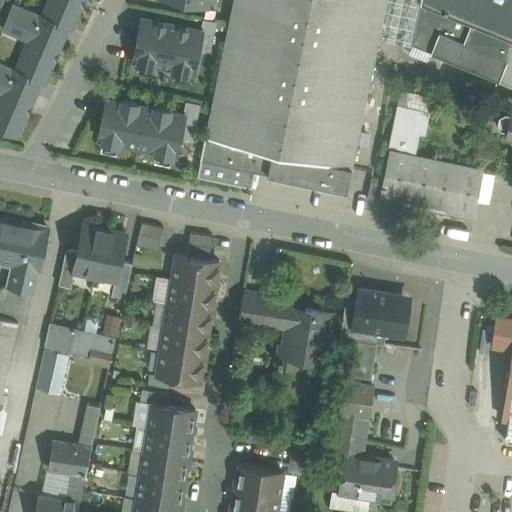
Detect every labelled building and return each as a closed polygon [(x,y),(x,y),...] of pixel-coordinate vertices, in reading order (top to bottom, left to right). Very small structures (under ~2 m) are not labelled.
[(48,0),(42,16),(68,27),(71,28),(83,0),(48,0)] [(385,0),(233,0),(205,136),(200,160),(197,176),(252,187),(255,171),(268,174),(272,150),(351,167),(385,0)] [(511,0),(420,0),(420,1),(511,38),(511,0)] [(511,44),(511,38),(420,1),(412,44),(498,79),(507,59),(506,59),(511,44)] [(68,27),(42,16),(13,3),(5,22),(31,33),(15,69),(41,81),(44,82),(68,27)] [(202,30),(141,18),(133,59),(137,60),(137,62),(153,65),(154,63),(172,67),(172,69),(188,73),(189,71),(193,72),(198,48),(202,30)] [(216,21),(204,18),(202,30),(198,48),(210,50),(216,21)] [(15,69),(0,62),(0,84),(4,86),(0,95),(0,128),(17,136),(41,81),(15,69)] [(484,168),(413,153),(418,130),(424,131),(431,97),(411,93),(409,106),(398,104),(395,125),(394,125),(379,197),(426,207),(473,217),(484,168)] [(153,108),(137,105),(138,103),(121,99),(121,101),(106,98),(98,137),(102,138),(102,140),(118,143),(119,142),(156,149),(155,151),(172,155),(172,152),(176,153),(180,136),(184,114),(170,111),(170,109),(154,106),(153,108)] [(199,103),(187,101),(184,114),(180,136),(192,138),(199,103)] [(511,112),(504,111),(498,115),(496,124),(500,130),(511,132),(511,112)] [(351,167),(272,150),(268,174),(346,191),(346,190),(347,190),(352,167),(351,167)] [(0,259),(11,262),(21,222),(0,217),(0,259)] [(21,222),(11,262),(13,263),(9,284),(25,288),(32,289),(37,268),(38,268),(48,226),(21,220),(21,222)] [(163,226),(141,221),(136,245),(158,250),(163,226)] [(105,228),(83,223),(77,251),(73,270),(74,270),(95,275),(105,228)] [(126,232),(105,228),(95,275),(114,279),(116,279),(120,260),(126,232)] [(212,235),(190,232),(187,255),(209,259),(212,235)] [(77,251),(66,248),(58,283),(71,286),(74,270),(73,270),(77,251)] [(187,255),(176,253),(172,278),(215,285),(219,260),(209,259),(187,255)] [(132,262),(120,260),(116,279),(114,279),(111,294),(124,297),(132,262)] [(215,285),(172,278),(168,302),(211,309),(215,285)] [(25,288),(9,284),(7,284),(4,284),(3,285),(1,287),(0,288),(0,300),(21,305),(25,288)] [(409,296),(359,288),(357,302),(353,326),(385,331),(403,333),(409,296)] [(267,298),(244,294),(240,318),(263,322),(267,298)] [(331,312),(297,306),(297,302),(267,298),(263,322),(291,326),(287,351),(280,350),(277,364),(294,367),(296,357),(324,361),(331,312)] [(21,305),(0,300),(0,314),(18,319),(21,305)] [(357,302),(345,300),(340,335),(383,342),(385,331),(353,326),(357,302)] [(211,309),(168,302),(164,325),(208,332),(211,309)] [(116,332),(120,314),(106,311),(102,329),(116,332)] [(511,314),(495,312),(491,345),(511,348),(501,419),(508,420),(505,440),(511,440),(511,314)] [(0,400),(18,319),(0,314),(0,400)] [(69,349),(74,327),(49,321),(44,344),(69,349)] [(208,332),(164,325),(160,349),(204,356),(208,332)] [(74,327),(69,349),(90,354),(92,347),(96,348),(112,352),(115,337),(74,327)] [(112,352),(96,348),(93,360),(110,363),(112,352)] [(204,356),(160,349),(157,373),(171,376),(200,380),(204,356)] [(157,373),(149,372),(147,384),(169,388),(171,376),(157,373)] [(372,384),(345,380),(340,410),(368,414),(372,384)] [(168,392),(146,389),(144,401),(152,402),(166,404),(168,392)] [(166,404),(152,402),(148,426),(191,433),(195,409),(166,404)] [(100,406),(87,403),(79,443),(91,445),(100,406)] [(368,414),(340,410),(333,451),(345,453),(345,451),(361,454),(368,414)] [(191,433),(148,426),(144,450),(188,457),(191,433)] [(91,445),(53,440),(48,469),(85,474),(91,445)] [(188,457),(144,450),(140,474),(184,481),(188,457)] [(361,454),(345,451),(345,453),(339,491),(386,498),(393,459),(361,454)] [(283,471),(239,464),(235,488),(279,495),(283,471)] [(76,511),(85,474),(48,469),(44,493),(39,493),(36,511),(76,511)] [(184,481),(140,474),(137,497),(180,504),(184,481)] [(275,511),(279,495),(235,488),(232,511),(235,511),(275,511)] [(178,511),(180,504),(137,497),(134,511),(178,511)]
